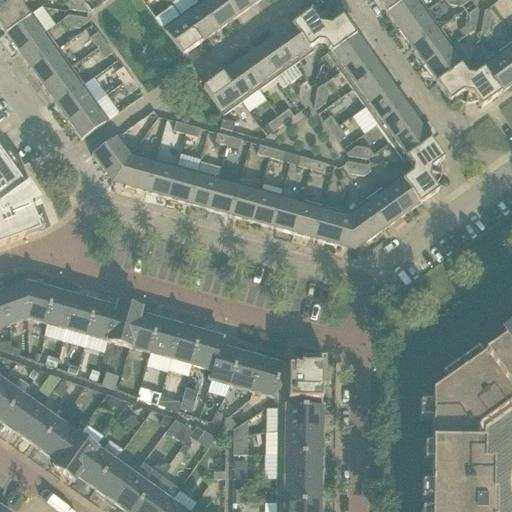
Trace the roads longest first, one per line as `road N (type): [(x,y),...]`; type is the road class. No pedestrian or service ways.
road 1 (residential): [(35,255),(357,349)]
road 2 (residential): [(62,163),(294,0)]
road 3 (residential): [(357,280),(99,208)]
road 4 (residential): [(459,153),(352,0)]
road 5 (residential): [(353,511),(357,349)]
road 6 (residential): [(456,208),(357,280)]
